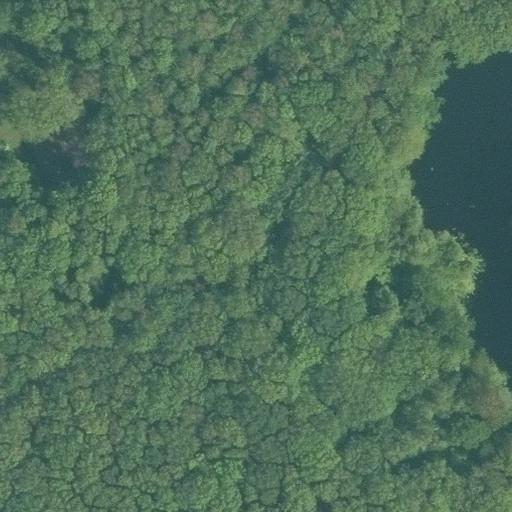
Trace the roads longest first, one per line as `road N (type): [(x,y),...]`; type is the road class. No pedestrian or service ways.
road 1 (track): [(0,407),(180,293),(291,241)]
road 2 (track): [(291,241),(316,179),(397,60),(420,35),(501,0)]
road 3 (track): [(180,293),(50,72)]
